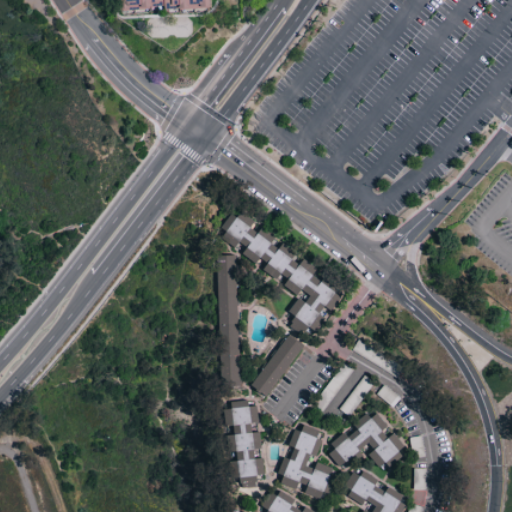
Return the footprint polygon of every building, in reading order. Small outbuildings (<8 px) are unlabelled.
[(211,6),(210,0),(118,0),(119,11),(211,6)] [(339,287),(323,276),(319,269),(303,258),(297,253),(284,244),(279,247),(252,228),(256,221),(242,212),(238,218),(231,213),(221,228),(247,246),(242,253),(252,260),(258,256),(277,269),(281,273),(288,278),(283,285),(299,296),(304,292),(311,296),(306,303),(299,298),(289,312),(296,317),(290,326),(306,337),(339,287)] [(238,256),(218,256),(221,387),(241,386),(238,256)] [(253,386),(269,397),(304,346),(288,335),(253,386)] [(381,466),(406,448),(395,433),(392,435),(373,411),(351,428),(331,443),(336,449),(330,454),(340,467),(366,447),(381,466)] [(334,468),(316,462),(314,468),(307,466),(310,455),(318,455),(320,449),(320,430),(304,425),(302,431),(295,429),(289,446),(294,448),(291,458),(284,458),(279,474),(284,476),(282,484),(284,485),(307,485),(307,494),(323,500),(334,468)] [(403,511),(407,505),(402,502),(404,495),(389,486),(386,491),(376,486),(378,479),(364,471),(361,476),(354,472),(345,487),(351,490),(349,497),(364,505),(367,501),(376,507),(373,511),(368,511),(364,510),(363,511),(403,511)] [(263,507),(271,511),(315,511),(294,507),(296,500),(279,490),(274,488),(263,507)]
